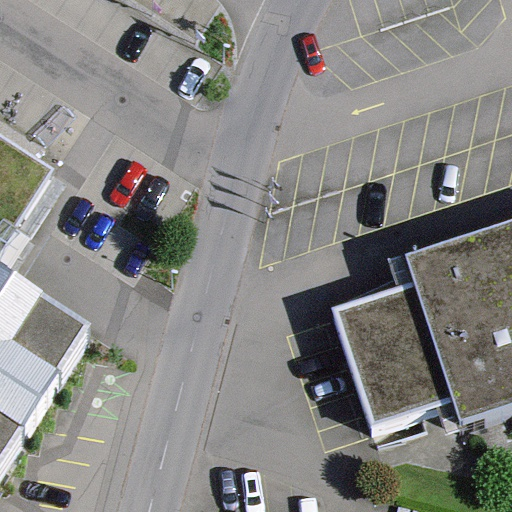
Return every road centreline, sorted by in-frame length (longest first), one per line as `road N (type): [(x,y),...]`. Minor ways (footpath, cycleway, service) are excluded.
road 1 (residential): [(153,511),(270,73),(302,0)]
road 2 (unknown): [(0,23),(251,145)]
road 3 (unknown): [(63,511),(205,317)]
